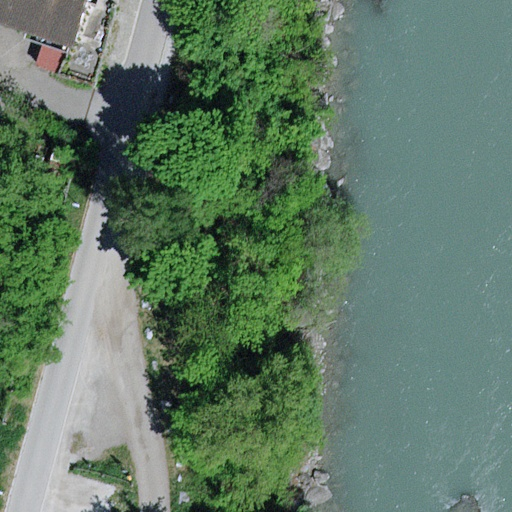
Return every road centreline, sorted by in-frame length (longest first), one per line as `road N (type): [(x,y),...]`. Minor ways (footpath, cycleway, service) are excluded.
road 1 (residential): [(23,511),(159,0)]
road 2 (track): [(70,342),(119,391),(153,490),(151,511)]
